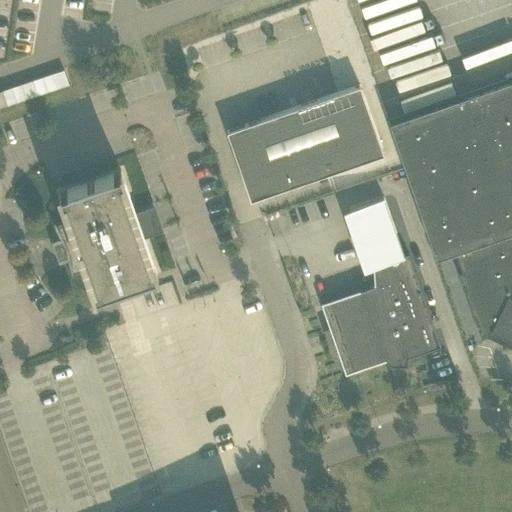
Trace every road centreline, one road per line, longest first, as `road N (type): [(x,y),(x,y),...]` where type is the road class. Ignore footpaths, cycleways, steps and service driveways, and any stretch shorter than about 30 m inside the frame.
road 1 (unclassified): [(511,419),(415,424),(288,467)]
road 2 (unclassified): [(288,467),(274,425),(300,375),(260,261)]
road 3 (unclassified): [(288,467),(166,511)]
